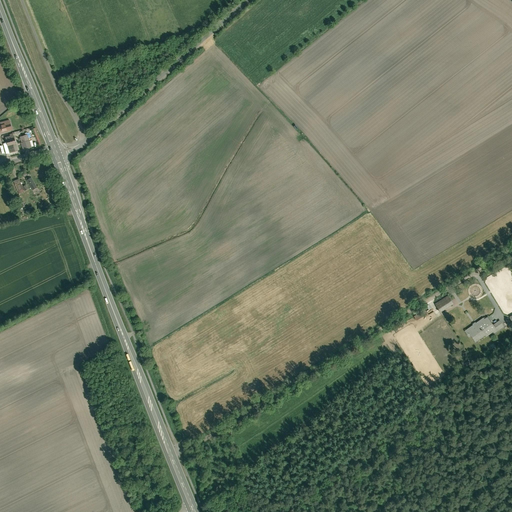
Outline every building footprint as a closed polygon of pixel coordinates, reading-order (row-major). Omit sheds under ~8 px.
[(0,133),(12,130),(9,120),(0,122),(0,124),(1,126),(0,126),(0,133)] [(10,154),(18,152),(13,134),(9,135),(10,138),(5,139),(10,154)] [(24,151),(32,149),(28,136),(20,138),(24,151)] [(31,178),(27,181),(32,190),(37,187),(31,178)] [(19,181),(14,183),(19,195),(24,192),(19,181)] [(449,298),(435,307),(440,314),(453,305),(449,298)] [(483,318),(463,332),(467,338),(471,336),(475,343),(492,332),(495,330),(492,326),(487,318),(484,320),(483,318)] [(499,321),(492,326),(495,330),(492,332),(494,334),(503,327),(499,321)]
